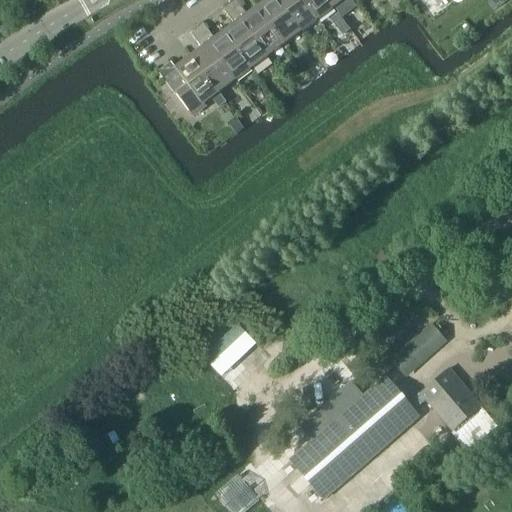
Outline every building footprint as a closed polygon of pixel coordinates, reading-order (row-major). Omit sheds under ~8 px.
[(300,32),(276,0),(265,0),(267,2),(258,9),(283,44),(300,32)] [(316,20),(301,0),(276,0),(300,32),(316,20)] [(301,0),(316,20),(333,7),(327,0),(301,0)] [(283,44),(258,9),(247,17),(236,1),(230,5),(267,56),(283,44)] [(225,34),(251,68),(267,56),(230,5),(223,11),(234,27),(225,34)] [(251,68),(225,34),(215,41),(203,25),(197,30),(234,81),(251,68)] [(234,81),(197,30),(190,35),(202,51),(192,58),(217,93),(234,81)] [(226,104),(217,93),(192,58),(175,71),(170,64),(158,73),(174,96),(175,95),(189,113),(211,97),(219,109),(226,104)] [(390,361),(406,378),(446,342),(431,324),(390,361)] [(481,408),(449,370),(420,395),(452,433),(481,408)] [(385,380),(290,463),(322,501),(418,418),(385,380)]
